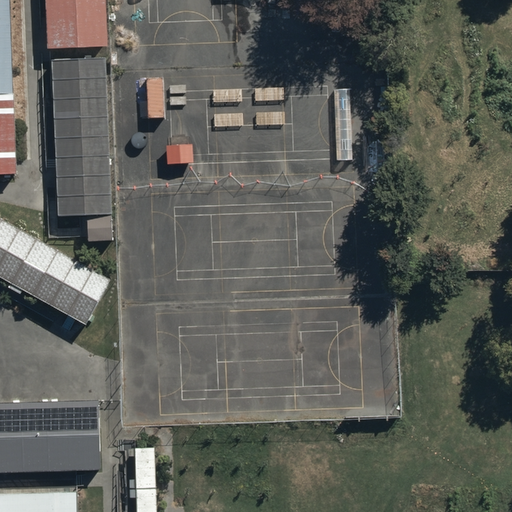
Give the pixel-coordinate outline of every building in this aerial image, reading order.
[(9,0),(0,0),(0,176),(15,176),(9,0)] [(107,50),(104,0),(44,0),(47,52),(107,50)] [(105,59),(52,61),(58,217),(87,216),(87,219),(88,236),(88,242),(112,241),(105,59)] [(0,279),(69,318),(86,327),(111,281),(0,220),(0,279)] [(0,472),(102,469),(100,400),(0,402),(0,472)] [(156,511),(155,446),(135,447),(136,511),(156,511)] [(76,511),(76,488),(0,490),(0,511),(76,511)]
